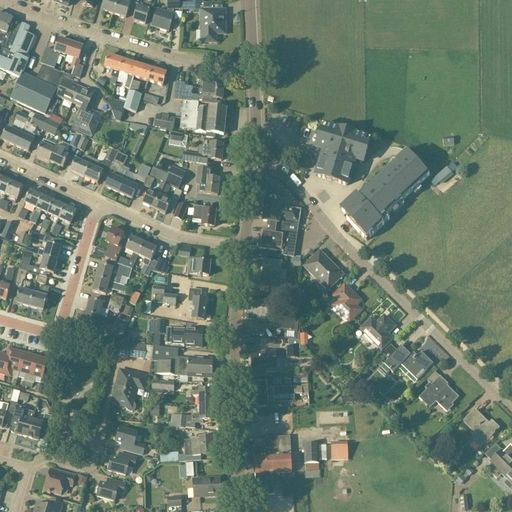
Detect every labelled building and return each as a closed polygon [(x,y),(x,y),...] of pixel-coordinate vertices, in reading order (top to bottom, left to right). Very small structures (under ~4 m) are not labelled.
[(93,8),(94,0),(81,0),(81,6),(93,8)] [(118,1),(114,0),(105,0),(102,12),(114,15),(118,1)] [(118,0),(118,1),(114,15),(126,19),(132,0),(118,0)] [(157,10),(152,27),(168,33),(174,16),(175,13),(173,13),(174,11),(180,11),(180,10),(183,10),(183,4),(183,0),(167,0),(168,11),(169,11),(168,14),(157,10)] [(138,7),(134,22),(145,25),(150,11),(151,6),(144,3),(142,9),(138,7)] [(195,11),(202,11),(202,43),(216,43),(216,35),(225,35),(225,11),(223,11),(222,4),(195,4),(195,11)] [(0,15),(0,32),(0,47),(2,49),(10,53),(23,25),(13,21),(0,15)] [(23,25),(10,53),(26,60),(35,38),(27,34),(30,28),(23,25)] [(54,70),(59,55),(67,57),(71,44),(59,40),(55,52),(46,49),(41,65),(54,70)] [(32,54),(37,55),(40,44),(35,42),(32,54)] [(67,57),(74,59),(71,67),(74,68),(71,77),(74,78),(80,80),(83,68),(79,66),(80,62),(79,61),(83,48),(71,44),(67,57)] [(0,71),(19,80),(23,75),(29,61),(26,60),(10,53),(2,49),(0,54),(0,71)] [(104,69),(113,72),(111,78),(112,78),(110,84),(115,86),(119,74),(123,61),(108,56),(104,69)] [(119,74),(128,76),(125,89),(130,91),(134,78),(138,65),(123,61),(119,74)] [(138,65),(134,78),(149,83),(153,70),(138,65)] [(43,66),(36,80),(57,90),(64,75),(43,66)] [(167,75),(153,70),(149,83),(163,87),(167,75)] [(10,101),(44,116),(57,90),(36,80),(23,75),(19,80),(10,101)] [(57,90),(44,116),(45,117),(49,119),(50,119),(52,115),(58,102),(58,98),(67,102),(72,104),(79,88),(73,85),(74,83),(72,83),(62,79),(57,90)] [(217,105),(217,100),(222,101),(224,85),(204,83),(203,97),(175,94),(174,101),(183,102),(199,103),(217,105)] [(79,88),(72,104),(82,108),(73,126),(81,130),(79,133),(93,139),(100,122),(84,115),(87,109),(90,104),(92,105),(96,97),(95,95),(94,94),(95,93),(88,90),(87,92),(79,88)] [(129,92),(126,104),(124,110),(137,114),(142,96),(129,92)] [(158,105),(160,98),(145,95),(144,102),(158,105)] [(120,123),(124,110),(126,104),(106,98),(116,122),(120,123)] [(209,108),(198,107),(199,103),(183,102),(180,129),(195,131),(195,133),(206,134),(206,139),(214,140),(215,135),(224,136),(224,134),(225,134),(226,130),(225,130),(227,110),(209,108)] [(0,125),(2,120),(5,122),(8,116),(0,112),(0,125)] [(7,129),(1,141),(15,147),(22,132),(23,131),(25,125),(26,124),(29,117),(19,112),(15,120),(16,121),(13,128),(12,131),(7,129)] [(31,126),(43,132),(48,120),(36,115),(31,126)] [(62,125),(64,120),(52,115),(50,120),(62,125)] [(156,115),(154,128),(160,129),(160,131),(166,132),(167,130),(173,131),(175,118),(156,115)] [(60,126),(48,120),(43,132),(55,138),(60,126)] [(323,152),(316,177),(326,180),(327,179),(337,182),(337,184),(347,187),(355,162),(363,164),(368,146),(364,145),(366,139),(327,127),(327,128),(325,133),(321,132),(315,149),(323,152)] [(34,141),(29,139),(31,136),(22,132),(15,147),(29,154),(34,141)] [(70,146),(77,150),(83,136),(76,133),(75,136),(74,136),(70,146)] [(183,136),(172,134),(170,142),(182,144),(183,136)] [(82,138),(77,150),(84,153),(89,142),(89,141),(82,138)] [(57,148),(50,163),(63,169),(69,157),(64,155),(65,152),(67,153),(70,146),(59,141),(57,148)] [(44,142),(43,145),(42,144),(36,157),(50,163),(57,148),(44,142)] [(198,158),(209,159),(209,161),(222,162),(223,153),(225,153),(225,150),(223,149),(223,146),(210,145),(210,148),(200,146),(198,158)] [(104,160),(112,164),(112,163),(111,163),(116,152),(110,149),(104,160)] [(347,220),(366,242),(389,220),(386,217),(429,177),(406,152),(342,212),(349,219),(347,220)] [(111,176),(105,188),(119,195),(126,179),(128,175),(129,172),(130,170),(122,167),(127,157),(117,153),(112,164),(108,172),(108,173),(109,173),(116,176),(115,178),(111,176)] [(182,162),(196,164),(197,155),(184,153),(182,162)] [(71,172),(84,179),(93,159),(85,156),(83,160),(82,159),(81,162),(76,160),(71,172)] [(100,162),(93,159),(84,179),(98,185),(103,173),(99,171),(100,167),(98,166),(100,162)] [(126,179),(119,195),(132,201),(138,189),(134,187),(137,180),(145,184),(148,177),(151,170),(143,166),(138,177),(129,172),(128,175),(126,179)] [(165,184),(164,184),(179,190),(186,174),(172,167),(169,175),(154,168),(150,176),(165,184)] [(440,185),(453,175),(448,168),(434,178),(440,185)] [(197,170),(195,187),(198,187),(197,195),(218,197),(219,181),(214,180),(215,172),(199,170),(197,170)] [(155,180),(148,177),(145,184),(143,187),(150,190),(155,180)] [(0,178),(0,193),(6,196),(12,183),(0,178)] [(23,188),(12,183),(6,196),(17,201),(23,188)] [(161,183),(155,194),(149,191),(142,205),(154,211),(166,185),(161,183)] [(177,190),(171,202),(167,200),(169,196),(168,195),(171,188),(166,185),(154,211),(166,216),(168,211),(174,214),(183,193),(177,190)] [(268,190),(267,197),(266,202),(265,210),(262,209),(261,214),(264,214),(263,222),(267,223),(266,232),(262,232),(259,249),(283,253),(282,257),(294,259),(298,233),(300,218),(301,211),(296,210),(295,210),(282,208),(282,205),(283,193),(268,190)] [(25,205),(36,210),(42,197),(31,192),(25,205)] [(42,213),(48,215),(54,202),(42,197),(36,210),(30,223),(33,225),(36,226),(42,213)] [(9,204),(3,201),(0,207),(0,209),(5,212),(9,204)] [(48,215),(59,220),(65,207),(54,202),(48,215)] [(188,208),(179,205),(174,219),(182,223),(188,208)] [(77,213),(65,207),(59,220),(71,226),(77,213)] [(193,225),(202,226),(202,228),(214,229),(216,212),(205,211),(205,208),(195,207),(193,225)] [(28,212),(22,210),(18,219),(24,221),(28,212)] [(45,221),(41,229),(42,229),(46,231),(51,223),(45,221)] [(8,223),(2,239),(9,242),(15,226),(8,223)] [(62,228),(56,225),(52,234),(58,237),(62,228)] [(106,244),(111,246),(105,258),(116,263),(123,249),(119,247),(124,235),(113,229),(106,244)] [(46,237),(38,235),(31,233),(29,239),(44,244),(46,237)] [(21,234),(18,244),(26,247),(29,237),(21,234)] [(126,251),(134,254),(127,269),(132,271),(139,257),(144,244),(132,238),(126,251)] [(139,257),(145,260),(143,263),(145,266),(148,268),(144,276),(149,278),(151,272),(154,273),(158,263),(152,260),(157,250),(144,244),(139,257)] [(26,249),(25,253),(44,258),(57,262),(61,249),(55,247),(48,245),(46,251),(40,249),(39,253),(26,249)] [(179,247),(178,257),(189,259),(191,248),(179,247)] [(312,260),(304,268),(309,272),(328,292),(339,281),(342,281),(342,272),(336,272),(331,267),(332,265),(324,257),(320,253),(312,260)] [(44,258),(41,270),(21,264),(20,271),(27,273),(39,276),(46,278),(47,275),(49,276),(50,274),(54,275),(57,262),(44,258)] [(160,259),(158,263),(154,273),(161,274),(167,262),(160,259)] [(301,259),(291,259),(291,261),(292,267),(301,267),(301,260),(301,259)] [(189,261),(188,275),(209,277),(211,263),(189,261)] [(265,262),(263,278),(263,279),(260,279),(259,287),(281,290),(283,281),(279,281),(281,264),(265,262)] [(115,264),(113,269),(100,266),(96,279),(110,283),(110,282),(121,286),(123,279),(129,280),(132,271),(127,269),(115,264)] [(15,271),(9,269),(6,281),(12,282),(15,271)] [(20,271),(14,289),(20,290),(16,305),(30,309),(34,294),(29,293),(32,283),(24,281),(27,273),(20,271)] [(48,279),(46,278),(39,276),(37,283),(46,286),(48,279)] [(110,282),(110,283),(96,279),(92,293),(106,296),(108,289),(125,293),(127,287),(121,286),(110,282)] [(10,288),(0,285),(0,299),(6,302),(10,288)] [(42,286),(39,296),(34,294),(30,309),(43,313),(50,288),(42,286)] [(155,296),(154,304),(176,306),(177,296),(165,295),(165,289),(154,287),(153,295),(155,296)] [(334,298),(338,303),(334,308),(350,324),(361,313),(356,308),(361,303),(345,287),(334,298)] [(283,288),(282,296),(285,296),(285,298),(296,298),(297,289),(283,288)] [(206,300),(201,300),(202,291),(190,290),(188,303),(193,304),(192,320),(204,321),(206,300)] [(130,305),(137,306),(140,295),(134,293),(130,305)] [(111,296),(110,302),(122,305),(124,300),(111,296)] [(100,318),(102,310),(118,314),(119,310),(121,311),(122,305),(110,302),(109,306),(90,301),(86,314),(100,318)] [(274,323),(276,304),(249,301),(247,320),(274,323)] [(116,322),(100,318),(86,314),(82,327),(96,331),(98,323),(115,328),(116,322)] [(382,351),(392,340),(387,335),(395,327),(384,317),(377,324),(372,320),(361,330),(382,351)] [(280,318),(279,331),(298,332),(299,319),(280,318)] [(154,322),(152,345),(160,345),(161,335),(164,335),(165,322),(154,322)] [(203,331),(186,330),(167,329),(166,345),(185,346),(185,348),(202,349),(203,331)] [(97,341),(99,336),(89,333),(87,338),(97,341)] [(286,347),(286,360),(300,359),(300,353),(306,353),(300,347),(300,341),(289,340),(289,347),(286,347)] [(146,361),(147,346),(118,343),(117,358),(146,361)] [(153,374),(153,375),(157,376),(180,377),(188,377),(212,379),(213,360),(189,359),(178,359),(179,350),(159,348),(154,347),(153,362),(153,374)] [(389,360),(380,370),(386,376),(391,371),(393,374),(401,366),(405,370),(418,382),(427,372),(426,372),(429,369),(433,365),(421,353),(417,357),(413,353),(411,356),(401,347),(397,352),(389,360)] [(0,375),(6,377),(13,351),(8,349),(6,356),(0,354),(0,375)] [(25,354),(13,351),(6,377),(11,379),(13,372),(19,373),(25,354)] [(276,352),(251,352),(251,370),(266,370),(266,371),(276,371),(276,352)] [(23,387),(28,388),(36,357),(25,354),(19,373),(26,375),(23,387)] [(48,360),(36,357),(28,388),(33,389),(36,378),(43,380),(48,360)] [(135,404),(133,404),(137,389),(144,390),(147,378),(123,372),(122,376),(119,375),(116,388),(117,388),(115,398),(113,399),(112,402),(114,405),(119,406),(120,405),(127,407),(126,410),(127,411),(130,413),(132,413),(134,411),(136,409),(136,406),(135,404)] [(427,391),(419,399),(429,410),(443,396),(452,405),(459,398),(442,382),(444,381),(440,377),(432,386),(430,384),(425,389),(427,391)] [(152,391),(174,392),(175,383),(153,382),(152,391)] [(267,384),(252,384),(253,397),(294,395),(294,388),(294,387),(273,388),(273,389),(267,389),(267,384)] [(212,391),(203,391),(203,388),(192,388),(192,396),(200,396),(200,406),(212,406),(212,391)] [(21,393),(19,400),(28,403),(30,396),(21,393)] [(294,395),(253,397),(253,409),(268,408),(267,403),(274,403),(295,402),(294,395)] [(8,414),(14,416),(17,407),(18,404),(12,402),(8,414)] [(0,428),(2,429),(7,413),(9,405),(0,403),(0,428)] [(203,424),(203,421),(212,421),(212,406),(200,406),(200,416),(187,417),(172,416),(171,423),(169,423),(169,428),(177,429),(177,428),(195,430),(195,424),(203,424)] [(25,410),(17,407),(14,416),(11,427),(19,429),(17,436),(28,439),(33,421),(35,414),(25,411),(25,410)] [(489,425),(474,411),(463,423),(478,437),(473,442),(480,449),(499,429),(492,423),(489,425)] [(47,432),(49,426),(52,417),(46,415),(43,424),(33,421),(28,439),(38,442),(42,430),(47,432)] [(120,429),(116,443),(122,445),(120,451),(143,457),(146,446),(140,444),(135,443),(137,436),(138,434),(120,429)] [(191,441),(184,442),(185,457),(192,457),(200,457),(201,457),(201,456),(214,455),(212,438),(199,439),(199,440),(191,441)] [(255,458),(256,476),(255,476),(257,497),(275,496),(273,475),(291,474),(290,456),(291,456),(290,438),(265,439),(265,446),(254,447),(254,458),(255,458)] [(331,443),(331,461),(348,461),(348,443),(331,443)] [(327,461),(326,446),(319,447),(319,444),(304,445),(304,465),(305,465),(306,479),(320,479),(320,472),(319,472),(319,465),(319,462),(327,461)] [(493,464),(486,470),(494,478),(499,473),(502,475),(507,481),(511,485),(511,487),(510,490),(511,491),(511,447),(510,446),(503,453),(493,464)] [(126,477),(128,467),(135,469),(138,458),(119,453),(118,459),(112,458),(108,472),(126,477)] [(179,453),(161,454),(161,463),(180,462),(179,453)] [(181,465),(181,478),(194,478),(194,464),(181,465)] [(63,491),(64,486),(69,487),(68,488),(73,489),(76,477),(61,473),(59,479),(49,476),(45,492),(61,496),(62,491),(63,491)] [(455,483),(460,487),(466,480),(469,477),(465,474),(462,477),(462,476),(455,483)] [(193,480),(194,499),(221,498),(220,478),(193,480)] [(114,503),(117,494),(123,496),(126,484),(108,479),(106,485),(101,484),(97,498),(114,503)] [(181,508),(181,498),(168,498),(168,508),(181,508)] [(36,504),(34,511),(61,511),(63,505),(47,500),(45,507),(36,504)]
